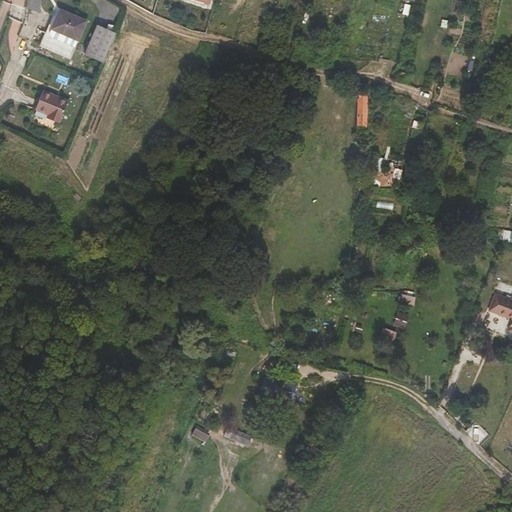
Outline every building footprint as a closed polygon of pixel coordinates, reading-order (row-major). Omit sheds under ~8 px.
[(27,0),(16,0),(13,10),(21,14),(27,0)] [(48,37),(44,50),(73,62),(89,25),(61,13),(51,38),(48,37)] [(107,64),(118,37),(99,29),(88,56),(107,64)] [(69,101),(44,91),(37,110),(50,115),(49,119),(61,124),(69,101)] [(401,185),(401,158),(372,157),(371,184),(401,185)] [(421,188),(418,201),(434,205),(436,196),(439,196),(440,192),(421,188)] [(511,299),(495,294),(489,309),(511,318),(508,330),(511,331),(511,299)] [(264,375),(260,391),(293,399),(297,383),(264,375)] [(478,422),(468,431),(479,443),(489,433),(478,422)] [(248,446),(253,435),(228,425),(224,436),(248,446)]
